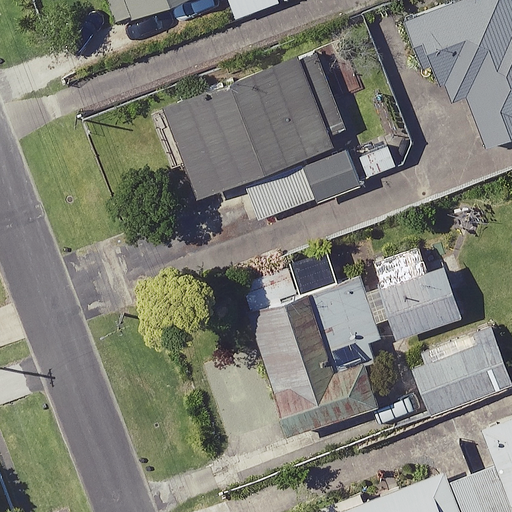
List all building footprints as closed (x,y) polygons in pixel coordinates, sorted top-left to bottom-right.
[(282,0),(281,0),(113,0),(121,21),(176,0),(233,0),(240,16),(282,0)] [(511,138),(511,0),(455,0),(410,17),(442,103),(470,93),(490,147),(511,138)] [(202,194),(242,178),(260,223),(405,167),(398,151),(418,143),(389,67),(329,91),(315,54),(169,110),(202,194)] [(381,280),(364,285),(362,277),(341,284),(331,251),(245,278),(292,431),(381,403),(361,340),(380,334),(376,323),(396,317),(402,336),(466,316),(449,259),(429,265),(423,247),(376,261),(381,280)] [(511,379),(511,362),(496,323),(426,352),(429,361),(413,367),(432,413),(511,379)] [(511,511),(511,418),(486,429),(495,451),(445,471),(342,511),(511,511)]
